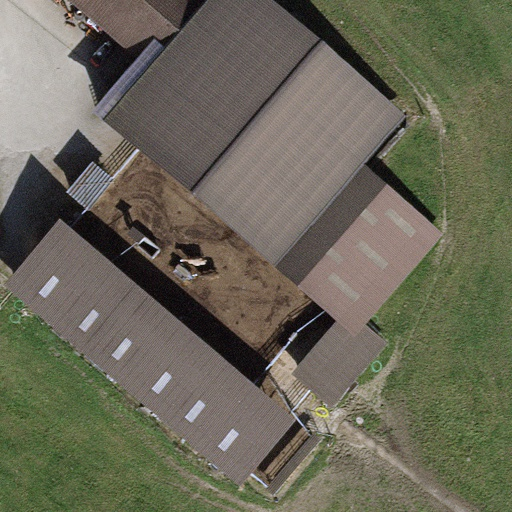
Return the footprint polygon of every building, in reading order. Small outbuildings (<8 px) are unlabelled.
[(198,0),(65,0),(143,66),(198,0)] [(406,119),(265,0),(216,0),(110,127),(278,274),(367,169),(406,119)] [(445,235),(367,169),(278,274),(340,327),(356,341),(368,327),(445,235)] [(64,227),(9,292),(245,493),(301,428),(64,227)] [(340,327),(297,378),(335,409),(388,344),(368,327),(356,341),(340,327)]
